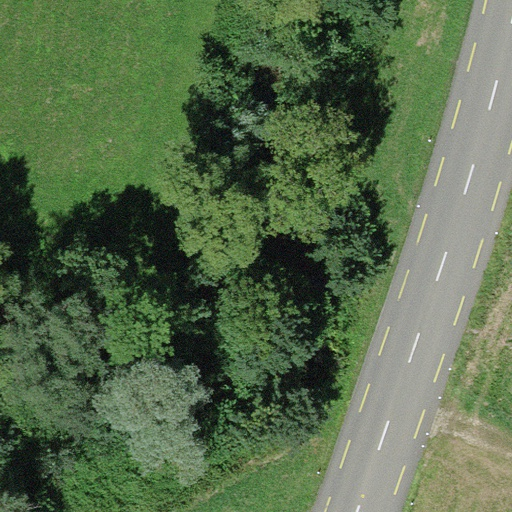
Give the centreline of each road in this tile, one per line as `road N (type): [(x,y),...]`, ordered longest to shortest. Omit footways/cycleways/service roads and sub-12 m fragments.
road 1 (tertiary): [(357,511),(511,24)]
road 2 (track): [(396,399),(511,454)]
